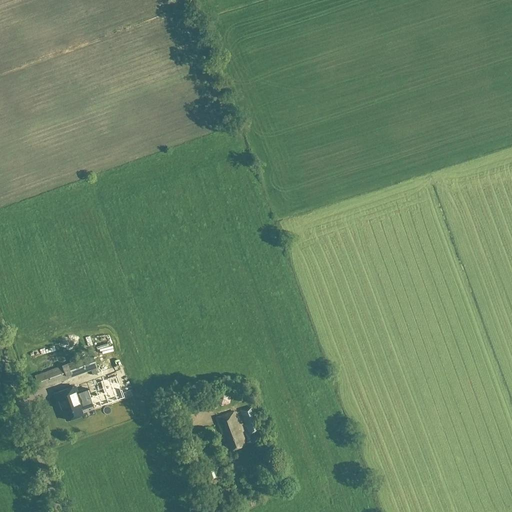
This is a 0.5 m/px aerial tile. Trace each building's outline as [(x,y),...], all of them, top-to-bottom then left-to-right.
[(91,355),(33,376),(38,389),(96,368),(91,355)] [(74,387),(54,394),(59,409),(61,408),(66,421),(82,415),(77,403),(89,398),(93,409),(124,398),(121,390),(120,390),(118,385),(119,384),(116,376),(99,382),(86,386),(87,389),(76,393),(74,387)] [(229,404),(230,395),(223,389),(215,392),(213,401),(219,406),(229,404)] [(244,391),(234,394),(237,404),(247,400),(244,391)] [(203,393),(194,396),(193,394),(172,402),(177,415),(198,407),(199,408),(207,405),(213,402),(210,394),(204,396),(203,393)] [(251,407),(240,411),(248,436),(260,432),(251,407)] [(232,413),(215,419),(227,452),(244,445),(232,413)]
